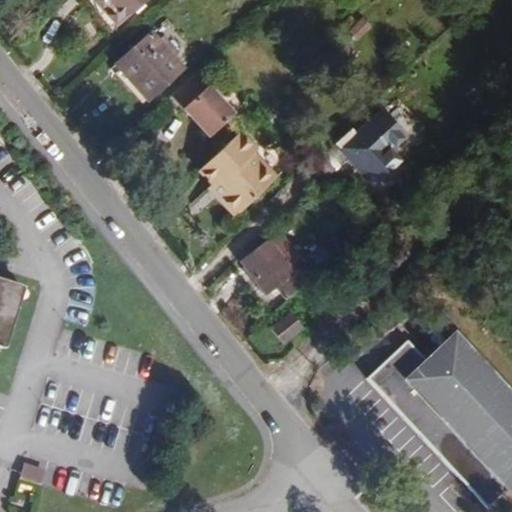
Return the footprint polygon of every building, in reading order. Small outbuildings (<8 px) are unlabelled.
[(147,0),(94,0),(118,27),(147,0)] [(350,15),(339,26),(345,31),(356,20),(350,15)] [(116,64),(148,100),(183,68),(152,33),(116,64)] [(340,48),(331,56),(341,67),(350,59),(340,48)] [(233,113),(196,73),(171,96),(208,136),(233,113)] [(390,96),(367,118),(380,132),(403,109),(390,96)] [(314,163),(329,178),(349,160),(373,185),(393,167),(368,141),(372,137),(363,127),(356,134),(350,128),(314,163)] [(240,132),(199,170),(212,184),(217,179),(227,189),(218,198),(235,216),(271,182),(250,159),(255,154),(258,152),(240,132)] [(277,177),(255,154),(250,159),(271,182),(277,177)] [(427,155),(418,164),(423,169),(432,161),(427,155)] [(217,179),(212,184),(208,187),(218,198),(227,189),(217,179)] [(340,231),(330,241),(336,248),(347,238),(340,231)] [(290,268),(269,240),(241,261),(265,293),(276,285),(286,299),(308,279),(302,271),(307,268),(301,260),(290,268)] [(0,341),(18,286),(0,279),(0,341)] [(271,330),(281,343),(303,327),(292,313),(271,330)] [(366,379),(487,509),(508,490),(511,494),(511,394),(455,333),(426,361),(407,341),(366,379)]
